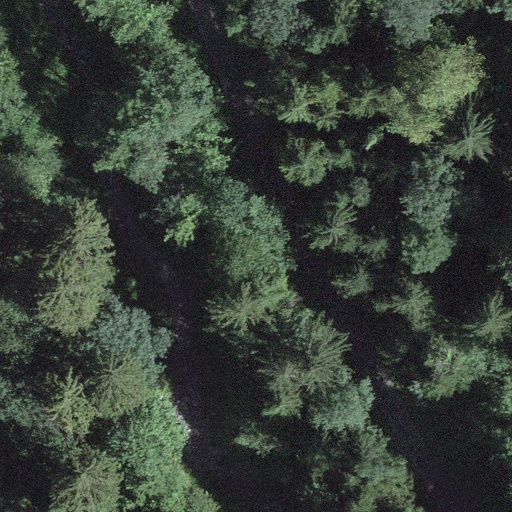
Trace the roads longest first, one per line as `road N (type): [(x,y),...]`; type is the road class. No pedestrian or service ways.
road 1 (track): [(464,511),(323,297),(202,0)]
road 2 (track): [(88,365),(110,511)]
